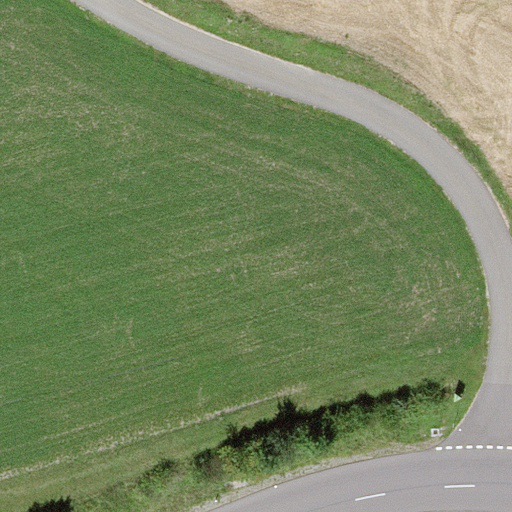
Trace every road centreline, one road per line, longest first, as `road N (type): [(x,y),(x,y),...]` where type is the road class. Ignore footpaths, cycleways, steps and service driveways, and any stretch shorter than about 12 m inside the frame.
road 1 (track): [(491,482),(507,383),(498,258),(443,156),(337,100),(172,51),(83,0)]
road 2 (tertiary): [(310,511),(401,484),(511,484)]
